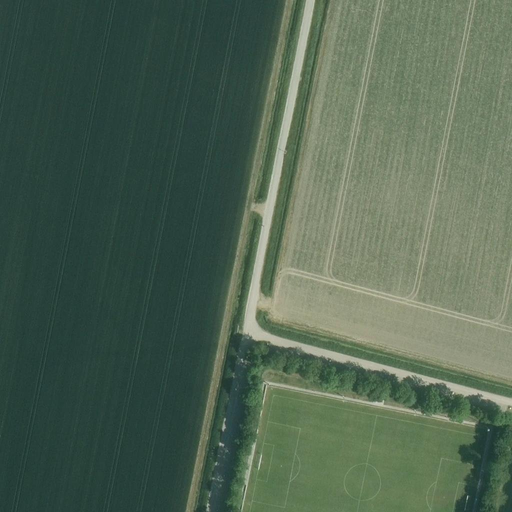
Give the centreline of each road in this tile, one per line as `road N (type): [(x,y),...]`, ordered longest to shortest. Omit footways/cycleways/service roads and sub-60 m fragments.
road 1 (unclassified): [(245,333),(308,0)]
road 2 (unclassified): [(511,403),(245,333)]
road 3 (unclassified): [(210,511),(245,333)]
